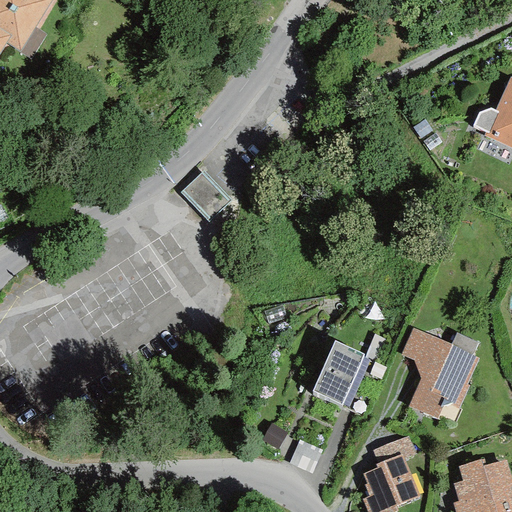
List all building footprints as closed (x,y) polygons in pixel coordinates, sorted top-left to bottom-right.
[(39,30),(56,0),(0,0),(0,51),(5,43),(30,59),(46,34),(39,30)] [(485,133),(484,136),(511,149),(511,78),(510,77),(495,111),(485,133)] [(485,133),(495,111),(490,108),(479,112),(472,126),(485,133)] [(206,164),(184,186),(211,213),(233,191),(206,164)] [(486,356),(420,326),(402,365),(425,375),(411,405),(455,425),(486,356)] [(334,341),(312,391),(341,405),(364,355),(334,341)] [(372,450),(377,464),(401,454),(403,459),(416,454),(409,436),(372,450)] [(304,437),(290,467),(315,478),(329,448),(304,437)] [(377,464),(375,465),(376,468),(362,473),(366,484),(363,485),(368,497),(362,499),(366,511),(397,511),(395,506),(419,496),(403,459),(401,454),(377,464)] [(485,459),(458,466),(462,482),(453,484),(458,502),(452,504),(453,511),(511,511),(511,493),(510,487),(511,486),(511,482),(506,460),(487,465),(485,459)]
